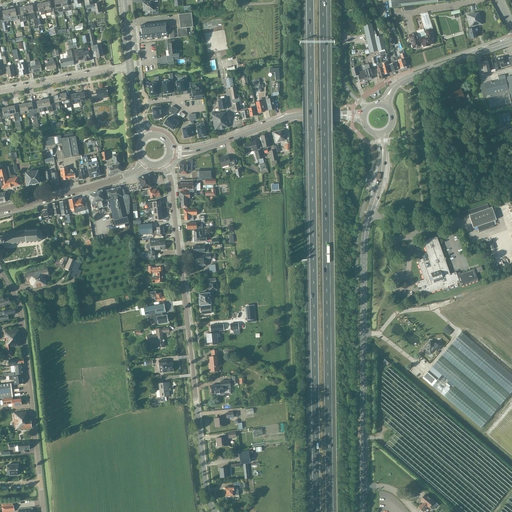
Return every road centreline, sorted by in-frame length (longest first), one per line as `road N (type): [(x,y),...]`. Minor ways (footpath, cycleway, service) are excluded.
road 1 (motorway): [(329,511),(322,0)]
road 2 (motorway): [(309,0),(316,511)]
road 3 (tertiary): [(363,511),(369,213)]
road 4 (residential): [(196,401),(169,174)]
road 5 (residential): [(41,483),(20,310),(0,270)]
road 6 (track): [(461,511),(381,443),(379,356)]
road 7 (tertiary): [(170,151),(211,146),(291,116),(339,115)]
road 8 (tertiary): [(511,40),(405,79),(383,104)]
road 9 (residential): [(0,92),(130,66)]
road 10 (residential): [(0,210),(123,176)]
